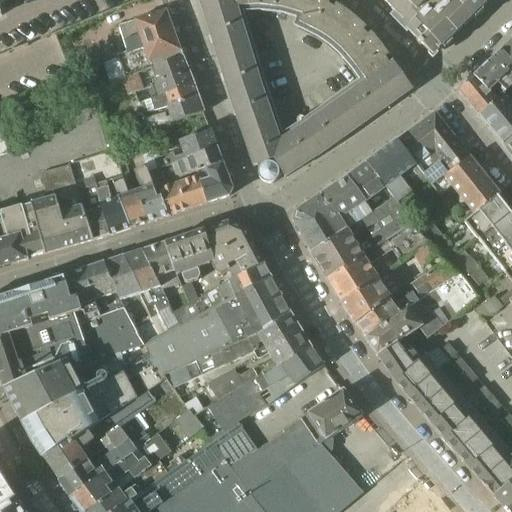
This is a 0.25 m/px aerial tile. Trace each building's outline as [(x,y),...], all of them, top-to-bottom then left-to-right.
[(0,0),(0,18),(3,17),(0,10),(0,5),(12,0),(0,0)] [(279,178),(283,175),(279,143),(276,136),(278,135),(262,87),(238,8),(235,0),(200,0),(211,35),(210,36),(213,43),(214,43),(223,74),(222,74),(224,82),(225,82),(230,97),(236,113),(235,114),(237,121),(238,121),(249,151),(248,151),(250,159),(251,159),(254,168),(258,166),(260,171),(259,175),(259,177),(260,179),(261,181),(263,182),(266,184),(270,185),(272,185),(274,184),(276,183),(277,181),(279,178)] [(235,0),(238,8),(259,7),(283,9),(304,15),(300,24),(321,34),(333,42),(343,51),(357,68),(367,82),(394,63),(384,49),(378,41),(372,34),(373,33),(367,28),(366,28),(360,22),(353,16),(345,10),(337,5),(338,5),(331,1),(330,1),(327,0),(235,0)] [(383,0),(395,12),(391,15),(390,16),(407,33),(409,31),(434,57),(442,48),(451,40),(473,18),(482,9),(490,2),(491,0),(383,0)] [(124,42),(127,52),(129,56),(176,38),(167,12),(136,21),(136,22),(119,27),(124,42)] [(184,58),(176,38),(129,56),(127,52),(117,56),(126,80),(138,75),(137,74),(152,69),(152,70),(184,58)] [(511,42),(502,52),(511,63),(511,42)] [(475,77),(498,100),(511,89),(511,87),(511,63),(502,52),(475,77)] [(176,78),(190,75),(184,58),(152,70),(157,84),(170,79),(176,78)] [(279,143),(283,175),(285,178),(303,167),(303,168),(310,164),(309,163),(324,153),(337,144),(337,145),(344,140),(344,139),(370,121),(370,122),(377,117),(376,116),(413,90),(394,63),(367,82),(304,127),(279,143)] [(160,96),(194,85),(190,75),(176,78),(170,79),(157,84),(158,84),(154,86),(158,98),(160,97),(160,96)] [(480,116),(498,100),(475,77),(474,77),(475,78),(466,85),(465,85),(462,88),(462,89),(459,91),(480,116)] [(140,104),(143,114),(143,115),(155,111),(155,112),(168,108),(168,107),(199,98),(194,85),(160,96),(160,97),(158,98),(148,101),(140,104)] [(480,116),(493,132),(511,115),(511,87),(511,89),(498,100),(480,116)] [(166,114),(145,120),(144,120),(148,130),(204,114),(199,98),(168,107),(168,108),(171,117),(167,118),(166,114)] [(416,165),(454,137),(435,113),(397,142),(416,165)] [(108,126),(114,146),(126,141),(132,158),(133,157),(141,154),(155,150),(155,151),(156,151),(180,142),(211,131),(204,114),(148,130),(147,131),(143,116),(108,126)] [(511,115),(493,132),(504,145),(511,137),(511,115)] [(173,165),(217,149),(211,131),(180,142),(184,155),(175,158),(174,153),(158,158),(156,151),(155,151),(155,150),(141,154),(148,173),(159,169),(159,170),(173,165)] [(433,187),(471,158),(454,137),(416,165),(423,174),(433,187)] [(397,142),(368,163),(387,188),(386,189),(394,199),(409,216),(416,211),(406,198),(419,188),(407,172),(416,165),(397,142)] [(197,172),(223,164),(217,149),(173,165),(179,180),(187,176),(197,172)] [(154,189),(148,173),(141,154),(133,157),(138,171),(136,172),(135,172),(141,188),(143,187),(144,190),(136,193),(148,224),(169,217),(162,198),(158,199),(155,189),(154,189)] [(500,195),(471,158),(433,187),(441,197),(453,187),(475,215),(498,197),(500,195)] [(368,163),(349,177),(366,200),(364,202),(365,204),(386,189),(387,188),(368,163)] [(233,190),(232,188),(223,164),(197,172),(199,178),(201,183),(200,184),(208,204),(230,197),(233,190)] [(94,242),(85,215),(75,184),(70,167),(41,175),(48,199),(31,204),(31,205),(23,207),(23,206),(1,212),(2,214),(0,214),(0,268),(29,260),(94,242)] [(165,185),(159,170),(159,169),(148,173),(154,189),(155,189),(165,185)] [(148,224),(136,193),(129,195),(123,177),(113,180),(118,199),(131,230),(148,224)] [(372,214),(365,204),(364,202),(366,200),(349,177),(323,195),(343,233),(372,214)] [(94,242),(111,236),(101,208),(95,185),(96,185),(94,178),(75,184),(85,215),(94,242)] [(169,217),(208,204),(200,184),(201,183),(199,178),(160,192),(162,198),(169,217)] [(131,230),(118,199),(111,201),(107,182),(96,185),(95,185),(97,190),(101,208),(111,236),(131,230)] [(312,254),(343,233),(323,195),(296,212),(294,222),(312,254)] [(479,240),(511,215),(498,197),(475,215),(465,223),(479,240)] [(414,223),(409,216),(394,199),(386,205),(372,214),(343,233),(312,254),(328,281),(414,223)] [(492,257),(511,241),(511,214),(511,215),(479,240),(492,257)] [(229,223),(164,245),(176,276),(181,274),(184,282),(188,284),(198,280),(200,276),(198,269),(212,264),(217,274),(222,275),(229,271),(234,280),(234,281),(264,265),(246,230),(229,223)] [(406,260),(431,244),(415,223),(414,223),(328,281),(342,303),(378,279),(369,266),(392,251),(400,263),(406,260)] [(422,231),(433,244),(442,237),(432,224),(422,231)] [(506,274),(511,269),(511,241),(492,257),(506,274)] [(431,244),(406,260),(414,272),(415,271),(440,255),(431,244)] [(143,252),(157,280),(161,289),(178,282),(176,276),(164,245),(143,252)] [(157,280),(143,252),(125,258),(143,294),(148,292),(168,331),(168,332),(180,326),(173,313),(161,289),(157,280)] [(468,257),(459,264),(478,288),(488,280),(468,257)] [(121,302),(143,294),(125,258),(105,265),(121,302)] [(421,299),(457,276),(444,261),(411,284),(421,299)] [(120,302),(121,302),(105,265),(84,272),(95,302),(100,317),(124,309),(120,302)] [(173,313),(180,326),(271,278),(264,265),(234,281),(234,280),(173,313)] [(405,290),(396,277),(391,270),(378,279),(342,303),(355,325),(390,300),(392,299),(405,290)] [(86,322),(100,317),(95,302),(84,272),(64,278),(72,300),(78,298),(84,314),(86,322)] [(19,334),(84,314),(78,298),(72,300),(64,278),(7,297),(19,334)] [(168,331),(143,345),(144,346),(152,359),(153,358),(157,364),(158,367),(160,365),(164,372),(162,373),(164,377),(253,338),(291,315),(271,278),(180,326),(168,332),(168,331)] [(412,293),(409,295),(405,290),(392,299),(390,300),(355,325),(364,337),(409,308),(419,301),(412,293)] [(0,340),(19,334),(7,297),(0,299),(0,340)] [(432,313),(419,322),(409,308),(364,337),(378,357),(398,343),(403,339),(420,328),(427,339),(443,328),(432,313)] [(115,355),(144,346),(143,345),(124,309),(100,317),(86,322),(84,314),(19,334),(0,340),(0,379),(4,389),(4,390),(67,360),(74,373),(92,369),(91,364),(115,355)] [(299,329),(291,315),(253,338),(164,377),(166,380),(179,398),(206,386),(202,376),(257,351),(259,348),(258,346),(262,343),(269,355),(279,348),(281,344),(279,341),(299,329)] [(218,403),(311,348),(299,329),(279,341),(281,344),(279,348),(269,355),(274,363),(269,366),(263,364),(241,378),(239,375),(237,376),(234,372),(208,386),(218,403)] [(378,357),(387,371),(394,381),(396,380),(421,360),(412,349),(403,339),(398,343),(378,357)] [(440,351),(449,362),(457,355),(449,344),(440,351)] [(312,349),(311,348),(218,403),(208,409),(221,432),(222,432),(238,423),(266,405),(295,385),(325,367),(312,349)] [(80,395),(124,373),(115,355),(91,364),(92,369),(74,373),(67,360),(4,390),(23,426),(62,405),(63,406),(80,395)] [(396,380),(394,381),(395,382),(407,397),(439,371),(426,356),(421,360),(396,380)] [(453,366),(461,376),(470,369),(461,359),(453,366)] [(128,381),(127,378),(93,402),(94,403),(35,446),(44,459),(69,441),(71,444),(98,425),(148,392),(166,380),(164,377),(162,373),(159,375),(155,369),(158,367),(157,364),(152,368),(128,381)] [(478,379),(470,369),(461,376),(470,386),(478,379)] [(419,411),(451,385),(439,371),(407,397),(419,411)] [(93,402),(127,378),(124,373),(80,395),(63,406),(62,405),(23,426),(35,446),(94,403),(93,402)] [(431,426),(463,400),(451,385),(419,411),(431,426)] [(476,394),(485,404),(493,397),(485,387),(476,394)] [(321,445),(363,418),(343,391),(302,419),(283,431),(286,435),(258,451),(231,469),(225,460),(150,511),(226,511),(249,494),(250,494),(248,492),(320,444),(321,445)] [(107,437),(140,415),(156,403),(148,392),(98,425),(71,444),(69,441),(44,459),(60,482),(112,444),(107,437)] [(493,397),(485,404),(494,414),(502,407),(493,397)] [(443,440),(475,413),(475,412),(474,413),(463,400),(431,426),(443,440)] [(200,425),(194,417),(190,411),(176,421),(189,441),(203,430),(200,425)] [(456,455),(488,427),(475,413),(443,440),(456,455)] [(150,441),(144,433),(150,429),(140,415),(107,437),(112,444),(60,482),(71,498),(150,441)] [(502,422),(511,433),(511,431),(511,417),(510,415),(502,422)] [(213,443),(225,460),(231,469),(258,451),(238,423),(222,432),(221,432),(210,439),(213,443)] [(468,468),(500,441),(488,427),(456,455),(468,468)] [(131,483),(160,462),(171,454),(158,435),(150,441),(71,498),(80,511),(89,511),(119,491),(131,483)] [(481,482),(511,456),(500,441),(468,468),(481,482)] [(115,511),(150,511),(225,460),(213,443),(185,463),(115,511)] [(341,511),(363,494),(321,445),(320,444),(248,492),(250,494),(249,494),(263,511),(341,511)] [(119,491),(89,511),(115,511),(185,463),(181,456),(170,464),(171,467),(166,471),(160,462),(131,483),(135,488),(123,497),(119,491)] [(494,497),(511,482),(511,456),(481,482),(494,497)] [(0,511),(8,511),(19,505),(1,478),(0,475),(0,511)] [(511,511),(511,482),(494,497),(495,498),(494,498),(505,511),(511,511)] [(447,511),(422,484),(391,511),(447,511)] [(263,511),(249,494),(226,511),(263,511)]
